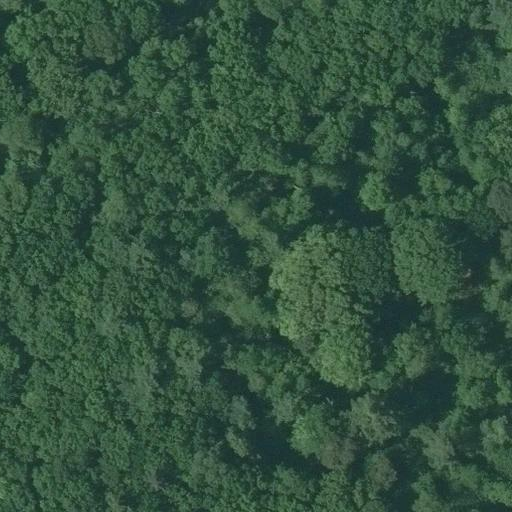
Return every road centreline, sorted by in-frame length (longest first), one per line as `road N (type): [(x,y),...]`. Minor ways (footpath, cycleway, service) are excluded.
road 1 (track): [(210,0),(0,130)]
road 2 (track): [(39,511),(23,429),(23,363),(0,319)]
